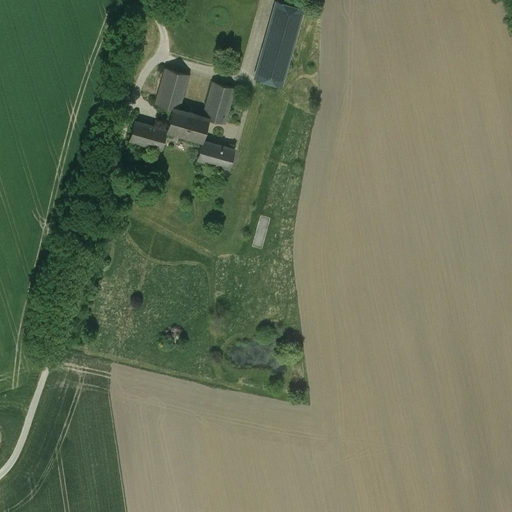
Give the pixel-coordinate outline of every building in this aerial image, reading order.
[(301,5),(283,0),(275,0),(254,75),(280,83),(301,5)] [(172,104),(178,106),(187,72),(164,65),(154,101),(171,105),(172,104)] [(208,115),(223,119),(233,85),(212,79),(202,113),(208,115)] [(202,113),(178,106),(172,104),(171,105),(165,127),(202,137),(208,115),(202,113)] [(160,146),(165,127),(133,118),(128,137),(160,146)] [(234,146),(202,137),(196,156),(228,165),(234,146)]
